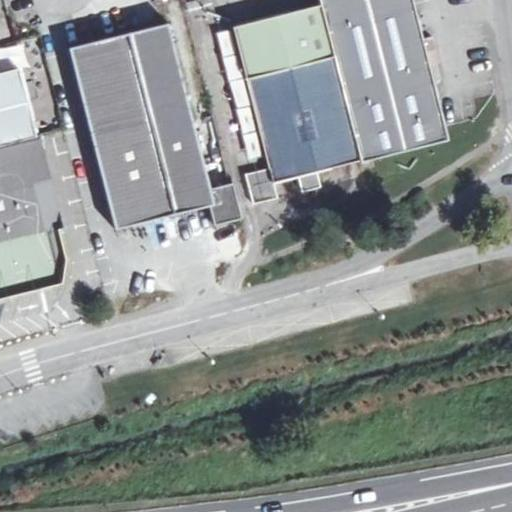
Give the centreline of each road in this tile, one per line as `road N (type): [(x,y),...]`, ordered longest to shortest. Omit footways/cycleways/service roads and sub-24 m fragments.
road 1 (tertiary): [(0,374),(342,280)]
road 2 (motorway): [(511,476),(289,511)]
road 3 (tertiary): [(511,175),(342,280)]
road 4 (tertiary): [(342,280),(511,249)]
